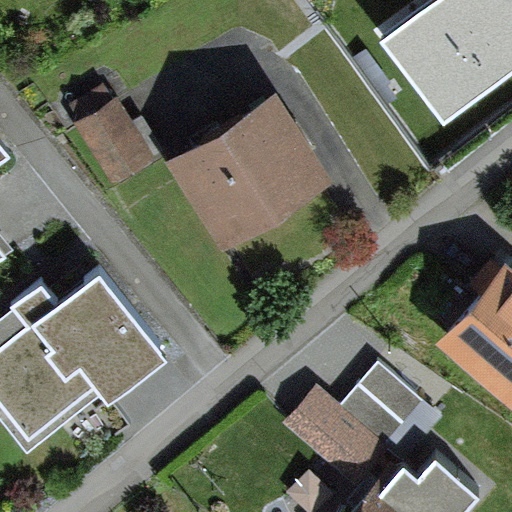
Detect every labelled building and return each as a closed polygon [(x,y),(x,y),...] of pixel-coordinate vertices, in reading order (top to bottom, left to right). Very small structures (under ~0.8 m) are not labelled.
[(511,0),(431,0),(418,11),(474,79),(511,47),(511,0)] [(257,97),(171,150),(219,229),(306,176),(257,97)] [(77,117),(109,171),(141,152),(108,98),(77,117)] [(511,273),(499,263),(435,336),(503,395),(511,384),(511,273)] [(31,281),(0,304),(0,421),(24,452),(152,350),(83,264),(43,296),(31,281)] [(281,511),(435,511),(383,469),(431,411),(375,365),(333,417),(312,400),(290,427),(348,474),(327,499),(307,482),(281,511)]
